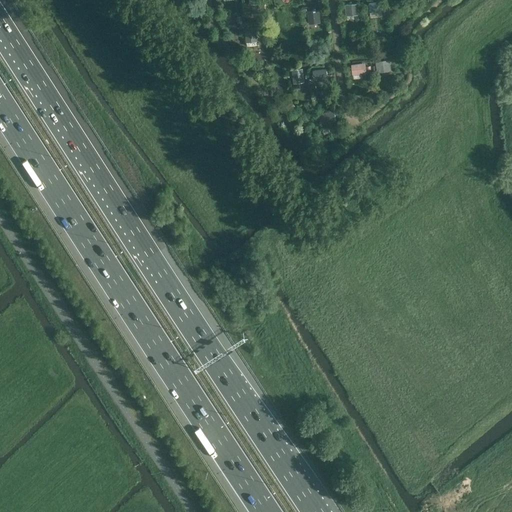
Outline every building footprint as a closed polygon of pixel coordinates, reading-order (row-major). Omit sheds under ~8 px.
[(382,12),(383,12),(382,1),(369,3),(370,13),(382,12)] [(346,16),(359,15),(358,4),(345,5),(346,16)] [(307,12),(303,12),(303,19),(308,19),(308,24),(320,23),(319,10),(307,11),(307,12)] [(246,43),(258,41),(256,27),(244,29),(246,43)] [(376,73),(391,71),(390,60),(375,62),(376,73)] [(366,75),(366,73),(365,63),(351,64),(353,75),(361,74),(361,75),(366,75)] [(326,68),(312,70),(313,77),(314,81),(327,79),(326,68)] [(304,82),(303,69),(292,70),(293,84),(304,82)] [(323,124),(336,121),(333,110),(321,113),(323,124)]
